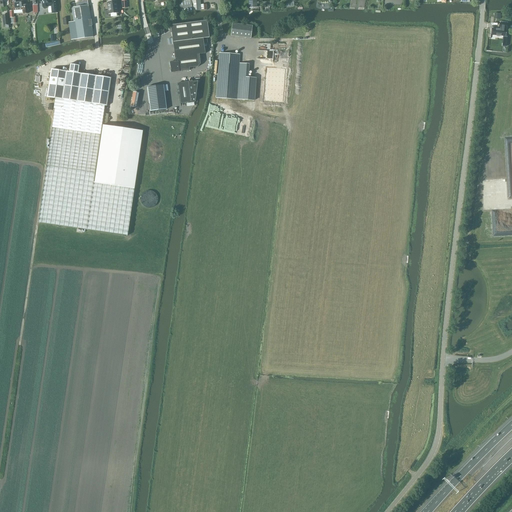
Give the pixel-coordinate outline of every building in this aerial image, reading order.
[(13,2),(12,2),(13,11),(23,10),(23,14),(28,14),(27,5),(23,6),(22,2),(20,2),(20,1),(16,1),(16,0),(13,1),(13,2)] [(51,1),(51,0),(40,0),(41,1),(42,1),(43,7),(43,8),(44,9),(47,9),(48,8),(48,6),(51,6),(52,13),(57,12),(56,0),(51,1)] [(73,22),(69,22),(71,40),(93,37),(89,5),(88,5),(87,1),(92,0),(91,0),(74,0),(75,3),(71,4),(72,8),(71,8),(73,22)] [(181,14),(187,13),(192,13),(190,0),(180,0),(181,0),(180,0),(180,1),(180,2),(179,2),(181,14)] [(191,0),(192,11),(206,10),(206,4),(200,5),(199,0),(191,0)] [(116,1),(107,2),(108,11),(109,14),(117,13),(118,13),(116,1)] [(171,25),(176,62),(171,62),(172,73),(190,70),(189,68),(198,67),(200,64),(199,54),(205,54),(203,38),(209,37),(207,21),(171,25)] [(492,35),(506,37),(507,24),(500,23),(499,29),(493,29),(492,35)] [(231,36),(251,38),(252,26),(232,24),(231,36)] [(237,100),(240,68),(239,68),(239,63),(240,54),(220,53),(217,98),(237,100)] [(145,68),(140,69),(141,76),(152,75),(151,57),(144,58),(145,68)] [(239,63),(239,68),(240,68),(237,100),(254,101),(256,78),(248,77),(249,64),(239,63)] [(66,71),(62,100),(105,106),(107,106),(111,78),(78,73),(79,65),(70,64),(69,72),(66,71)] [(266,66),(264,101),(284,103),(286,68),(266,66)] [(51,69),(47,97),(55,99),(62,100),(66,71),(51,69)] [(188,82),(178,83),(181,103),(195,102),(198,81),(188,82)] [(164,85),(147,87),(151,111),(167,109),(164,85)] [(137,108),(140,93),(133,91),(131,107),(137,108)] [(55,99),(54,108),(55,108),(63,110),(57,148),(98,153),(102,125),(104,113),(105,106),(62,100),(55,99)] [(40,213),(38,223),(40,223),(77,228),(86,229),(87,230),(93,182),(95,173),(55,167),(57,148),(63,110),(55,108),(40,213)] [(103,125),(95,183),(134,188),(143,131),(119,127),(107,126),(103,125)] [(57,148),(55,167),(95,173),(98,153),(57,148)] [(93,182),(87,230),(127,236),(134,188),(95,183),(93,182)]
